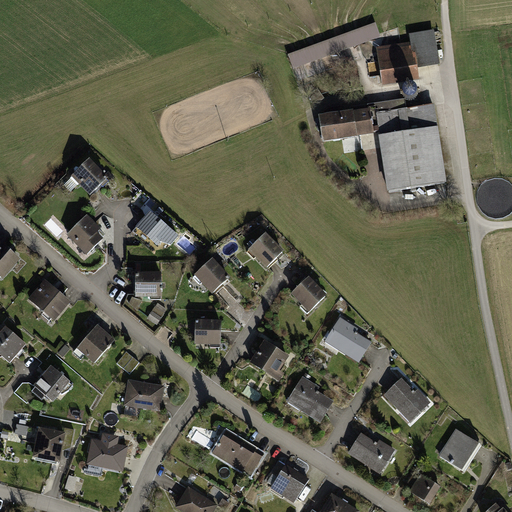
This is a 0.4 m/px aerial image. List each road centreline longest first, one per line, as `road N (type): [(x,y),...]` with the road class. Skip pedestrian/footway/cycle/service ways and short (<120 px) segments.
road 1 (residential): [(511,436),(482,297),(446,24)]
road 2 (residential): [(206,386),(0,210)]
road 3 (residential): [(400,511),(206,386)]
road 4 (residential): [(206,386),(152,464),(133,511)]
